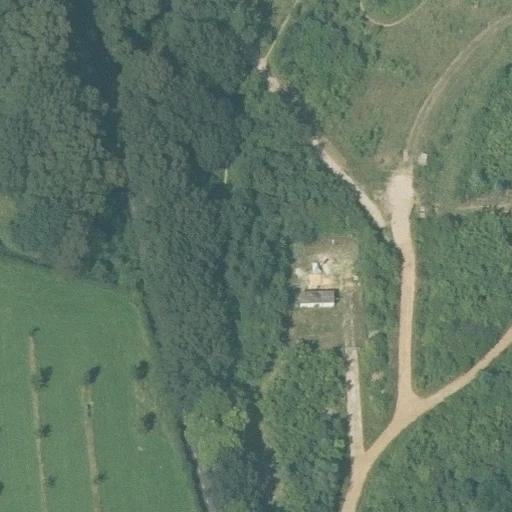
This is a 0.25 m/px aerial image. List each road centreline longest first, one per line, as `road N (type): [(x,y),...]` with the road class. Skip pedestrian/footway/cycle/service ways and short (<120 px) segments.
road 1 (track): [(348,487),(405,422),(400,219),(418,124),(457,66),(511,19)]
road 2 (tertiary): [(216,511),(90,0)]
road 3 (track): [(237,0),(262,79),(330,173),(381,220),(400,219)]
road 4 (track): [(348,487),(349,240)]
road 5 (track): [(405,422),(469,378),(511,333)]
